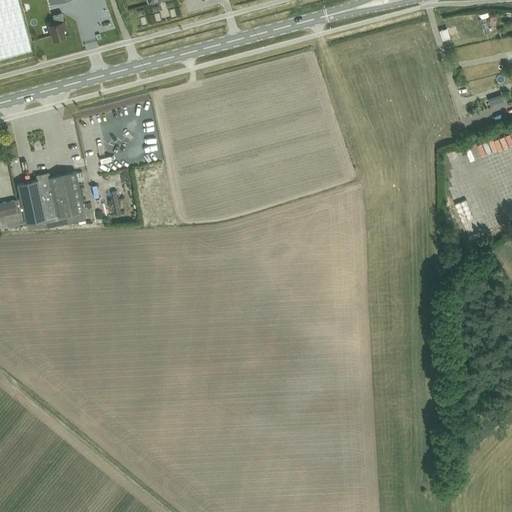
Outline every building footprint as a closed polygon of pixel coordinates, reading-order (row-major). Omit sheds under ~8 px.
[(18,0),(0,0),(0,57),(32,49),(18,0)] [(55,24),(49,25),(53,40),(65,36),(64,29),(67,28),(65,21),(64,21),(61,12),(52,14),(55,24)] [(20,198),(25,223),(84,210),(78,181),(76,171),(50,177),(49,172),(36,175),(37,179),(17,184),(20,198)] [(107,214),(121,214),(121,193),(106,193),(107,214)] [(0,226),(0,228),(25,223),(20,198),(0,202),(0,226)]
